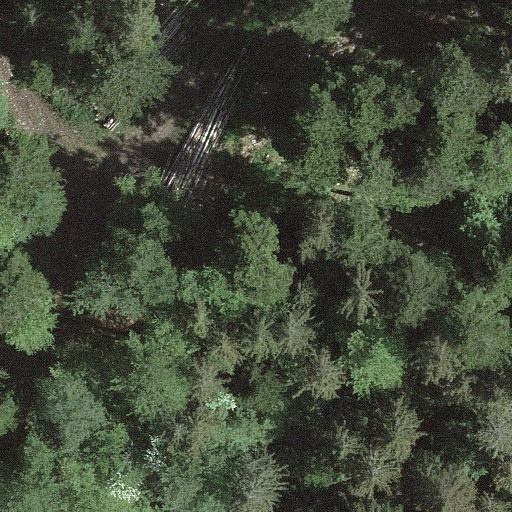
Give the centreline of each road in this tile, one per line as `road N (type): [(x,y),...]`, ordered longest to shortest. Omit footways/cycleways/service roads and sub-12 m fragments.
road 1 (track): [(0,426),(83,286),(121,175),(240,0)]
road 2 (track): [(0,21),(34,109),(69,152),(121,175)]
road 3 (track): [(200,59),(373,0)]
